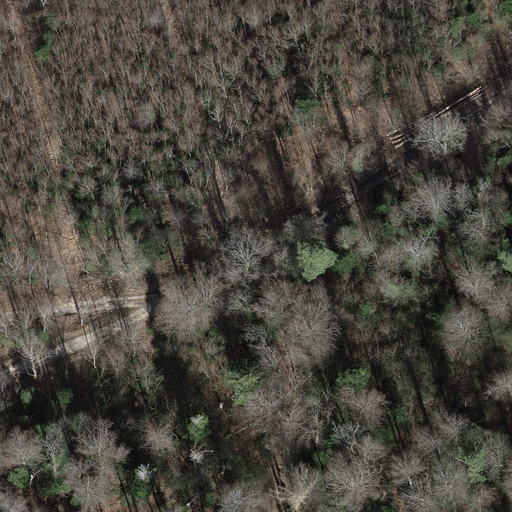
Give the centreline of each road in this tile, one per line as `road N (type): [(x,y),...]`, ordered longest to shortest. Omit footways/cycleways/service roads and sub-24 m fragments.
road 1 (track): [(511,98),(156,299)]
road 2 (track): [(0,375),(156,299),(0,321)]
